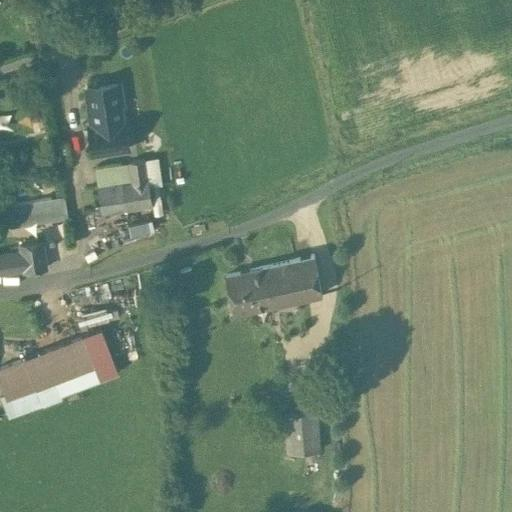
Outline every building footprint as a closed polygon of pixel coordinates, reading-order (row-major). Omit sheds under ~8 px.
[(0,126),(9,126),(9,113),(0,113),(0,126)] [(128,147),(124,118),(90,123),(95,152),(128,147)] [(148,180),(144,158),(129,161),(133,182),(136,206),(152,203),(149,180),(148,180)] [(123,181),(97,185),(102,212),(136,206),(133,182),(124,184),(123,181)] [(65,195),(8,204),(11,226),(68,217),(65,195)] [(21,249),(0,252),(0,272),(24,268),(24,270),(47,267),(43,240),(20,243),(21,249)] [(315,253),(226,272),(234,311),(322,292),(315,253)] [(83,334),(25,356),(34,381),(55,373),(57,378),(95,364),(83,334)] [(25,356),(0,365),(0,380),(4,392),(34,381),(25,356)] [(4,392),(1,393),(9,413),(62,393),(57,378),(55,373),(34,381),(4,392)] [(317,410),(285,413),(289,452),(320,449),(319,429),(317,410)]
